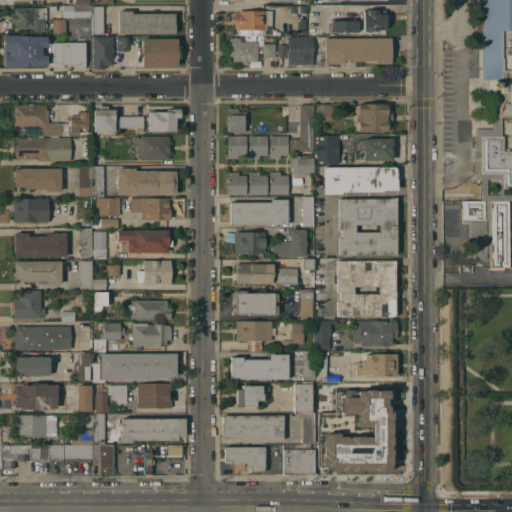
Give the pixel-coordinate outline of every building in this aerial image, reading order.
[(511,200),(509,200),(509,267),(491,267),(491,259),(486,259),(486,260),(483,260),(481,259),(479,258),(478,257),(476,254),(475,252),(475,236),(470,236),(470,235),(469,234),(469,222),(462,222),(462,200),(481,200),(481,179),(475,179),(475,159),(473,159),(474,149),(475,149),(475,128),(492,128),(492,111),(493,106),(495,100),(497,96),(499,93),(499,88),(488,89),(488,78),(480,78),(480,4),(477,2),(475,0),(511,0),(511,200)] [(91,17),(63,17),(63,5),(75,5),(90,5),(91,5),(91,17)] [(92,6),(103,5),(103,34),(92,34),(92,6)] [(306,5),(306,13),(305,13),(305,14),(300,14),(300,12),(295,12),(295,14),(290,14),(290,12),(289,12),(290,5),(306,5)] [(14,28),(14,22),(10,22),(10,13),(14,13),(14,7),(35,7),(45,7),(45,19),(45,23),(46,23),(46,28),(44,28),(44,31),(33,31),(33,29),(29,29),(29,28),(14,28)] [(238,29),(238,28),(234,28),(234,12),(238,12),(238,10),(246,10),(246,9),(257,9),(257,10),(265,10),(265,18),(267,18),(267,29),(238,29)] [(386,9),(386,29),(374,29),(374,31),(363,31),(363,9),(386,9)] [(118,33),(118,10),(134,10),(134,13),(175,13),(175,33),(118,33)] [(65,18),(66,32),(52,33),(52,19),(65,18)] [(306,32),(299,32),(299,31),(297,31),(298,21),(299,21),(299,18),(306,19),(306,32)] [(358,20),(358,26),(361,26),(361,35),(331,35),(331,20),(358,20)] [(21,35),(30,35),(30,36),(47,36),(47,47),(42,47),(42,55),(47,55),(47,65),(30,65),(30,66),(22,66),(22,67),(3,67),(3,49),(3,35),(21,35)] [(229,37),(239,37),(239,35),(257,35),(257,61),(248,61),(248,64),(242,64),(241,61),(232,61),(232,56),(230,56),(229,37)] [(93,36),(113,36),(113,65),(104,65),(104,68),(92,68),(93,36)] [(117,36),(128,36),(128,51),(117,51),(117,36)] [(287,36),(312,36),(312,64),(287,64),(287,36)] [(390,37),(391,63),(375,63),(375,60),(343,60),(343,63),(324,64),(324,38),(390,37)] [(177,38),(177,45),(180,45),(180,58),(177,59),(177,66),(142,66),(142,53),(139,53),(139,47),(142,47),(142,38),(177,38)] [(85,42),(85,62),(86,62),(86,67),(75,67),(75,64),(64,64),(64,67),(53,67),(53,42),(85,42)] [(275,43),(275,57),(263,57),(263,43),(275,43)] [(286,44),(286,57),(278,57),(278,44),(286,44)] [(359,131),(359,130),(358,130),(358,129),(355,129),(355,121),(358,121),(358,112),(355,112),(355,105),(358,105),(358,103),(392,103),(392,131),(359,131)] [(19,135),(19,127),(39,127),(39,125),(13,125),(13,105),(28,105),(28,104),(33,104),(33,105),(46,105),(46,109),(48,109),(48,122),(61,122),(61,123),(61,135),(19,135)] [(313,151),(289,151),(289,138),(299,138),(299,104),(313,104),(313,135),(313,151)] [(332,117),(314,117),(314,104),(332,104),(332,117)] [(93,109),(99,109),(99,106),(107,106),(107,109),(114,109),(114,131),(94,131),(93,109)] [(149,131),(149,120),(145,120),(145,111),(166,111),(166,108),(180,108),(180,117),(175,117),(176,131),(149,131)] [(238,108),(238,111),(246,111),(246,129),(244,129),(244,132),(229,132),(229,131),(227,131),(227,108),(238,108)] [(61,123),(68,123),(68,131),(70,131),(70,115),(80,115),(80,111),(88,111),(88,128),(88,132),(78,132),(78,134),(68,134),(68,135),(61,135),(61,123)] [(118,115),(143,116),(143,131),(136,131),(136,127),(118,127),(118,115)] [(140,159),(140,155),(137,155),(137,146),(135,145),(135,144),(132,144),(132,136),(138,136),(138,137),(140,137),(140,135),(164,136),(164,135),(169,135),(169,159),(140,159)] [(246,135),(246,155),(237,155),(237,158),(227,158),(227,135),(246,135)] [(248,135),(267,135),(267,155),(259,155),(259,158),(248,158),(248,135)] [(269,135),(288,135),(288,155),(280,155),(280,158),(269,158),(269,135)] [(313,135),(338,135),(338,164),(313,164),(313,151),(313,135)] [(37,160),(37,158),(30,158),(13,158),(13,144),(16,144),(16,136),(35,136),(35,137),(70,137),(70,160),(37,160)] [(363,160),(363,158),(354,158),(354,151),(358,151),(358,147),(360,147),(360,139),(363,139),(363,138),(392,138),(392,160),(363,160)] [(289,156),(312,155),(312,174),(294,175),(294,174),(293,174),(293,166),(289,166),(289,156)] [(80,196),(79,196),(79,166),(90,166),(90,196),(80,197),(80,196)] [(103,196),(93,196),(93,194),(92,194),(92,166),(103,166),(103,196)] [(394,166),(394,167),(396,167),(396,178),(397,178),(397,190),(383,190),(383,191),(341,191),(341,193),(323,193),(323,187),(322,187),(322,183),(323,183),(323,166),(394,166)] [(61,191),(46,191),(46,188),(23,188),(23,186),(13,186),(13,168),(61,168),(61,191)] [(116,194),(116,168),(134,168),(134,170),(175,170),(175,194),(116,194)] [(248,171),(259,172),(259,175),(267,175),(267,195),(248,194),(248,171)] [(269,171),(280,171),(280,175),(288,175),(288,194),(269,194),(269,171)] [(227,172),(238,172),(238,175),(246,175),(246,194),(227,194),(227,172)] [(313,226),(302,227),(302,196),(313,196),(313,226)] [(13,221),(13,198),(47,198),(47,197),(56,197),(56,205),(48,205),(48,221),(13,221)] [(169,197),(169,208),(168,208),(168,219),(141,219),(141,212),(129,212),(129,197),(169,197)] [(389,254),(338,254),(338,238),(341,238),(341,230),(338,230),(338,198),(389,198),(389,197),(396,197),(396,255),(389,255),(389,254)] [(119,198),(119,214),(100,214),(100,205),(97,205),(97,198),(119,198)] [(229,204),(227,204),(227,203),(229,203),(229,202),(271,202),(271,199),(287,199),(287,224),(230,224),(229,204)] [(118,218),(118,227),(100,227),(101,218),(118,218)] [(80,258),(80,228),(91,228),(91,258),(80,258)] [(92,258),(92,243),(93,243),(93,237),(96,237),(95,229),(105,229),(105,236),(106,236),(106,258),(92,258)] [(141,251),(120,251),(120,250),(119,250),(119,243),(120,243),(120,242),(124,242),(126,242),(126,240),(116,240),(116,230),(133,230),(133,229),(168,229),(168,238),(172,238),(171,251),(167,251),(166,252),(151,252),(151,253),(141,253),(141,251)] [(290,242),(290,236),(289,236),(289,229),(290,229),(305,229),(305,240),(306,240),(306,245),(305,245),(305,255),(273,256),(273,242),(290,242)] [(265,231),(265,251),(271,251),(271,258),(264,258),(264,253),(256,253),(256,254),(246,254),(246,253),(234,253),(234,231),(265,231)] [(14,233),(27,233),(27,235),(47,236),(47,233),(66,233),(66,256),(14,256),(14,233)] [(302,269),(302,259),(303,259),(303,258),(313,258),(313,269),(302,269)] [(61,260),(61,261),(65,261),(65,269),(61,269),(61,284),(46,283),(46,281),(18,281),(18,279),(13,279),(14,260),(61,260)] [(92,289),(79,289),(79,260),(91,260),(92,289)] [(143,281),(137,281),(137,270),(143,270),(143,268),(142,268),(142,265),(143,265),(143,260),(170,260),(170,283),(143,283),(143,281)] [(336,301),(339,301),(339,291),(336,291),(336,260),(395,260),(395,273),(396,273),(396,278),(395,278),(395,290),(395,296),(395,316),(336,316),(336,301)] [(272,263),(272,283),(235,283),(235,263),(272,263)] [(118,275),(118,264),(107,265),(107,275),(118,275)] [(290,283),(289,284),(284,284),(284,283),(276,283),(277,267),(282,268),(282,267),(291,267),(291,268),(297,268),(297,283),(290,283)] [(106,288),(92,288),(92,278),(106,278),(106,288)] [(233,289),(236,289),(236,290),(246,290),(246,291),(278,290),(279,313),(233,314),(233,289)] [(312,289),(312,298),(312,318),(300,318),(300,289),(312,289)] [(13,297),(18,297),(18,290),(40,290),(40,308),(45,308),(45,314),(42,314),(42,316),(40,316),(40,318),(13,318),(13,297)] [(107,291),(107,305),(101,305),(101,308),(100,308),(100,310),(94,310),(94,305),(95,305),(95,291),(107,291)] [(166,299),(166,308),(170,308),(170,319),(165,319),(165,318),(153,319),(147,319),(147,318),(134,319),(134,318),(130,318),(130,313),(127,313),(127,304),(131,304),(131,300),(134,300),(166,299)] [(61,310),(75,311),(75,320),(61,320),(61,310)] [(315,319),(336,319),(336,323),(331,323),(331,322),(329,322),(329,324),(330,324),(330,335),(329,335),(329,349),(315,349),(315,319)] [(352,320),(371,320),(371,319),(383,319),(383,321),(397,320),(397,338),(392,338),(392,345),(360,346),(360,342),(352,342),(352,320)] [(271,320),(271,323),(274,323),(274,327),(275,327),(275,335),(271,335),(271,340),(261,340),(261,350),(247,350),(247,340),(235,340),(235,320),(271,320)] [(93,338),(100,338),(100,332),(103,332),(103,322),(120,322),(120,327),(124,327),(124,334),(120,334),(120,339),(106,339),(106,351),(93,351),(93,338)] [(132,345),(132,324),(132,322),(147,322),(147,324),(165,324),(165,325),(169,325),(169,326),(171,326),(170,338),(169,338),(169,339),(166,339),(166,343),(165,343),(165,345),(132,345)] [(291,342),(291,323),(303,323),(303,342),(291,342)] [(14,339),(13,339),(13,325),(70,325),(70,348),(32,349),(32,351),(15,351),(15,349),(14,349),(14,339)] [(314,351),(327,350),(327,355),(326,355),(327,380),(314,380),(314,351)] [(302,380),(302,351),(314,351),(314,380),(302,380)] [(92,366),(89,366),(90,379),(84,379),(84,380),(73,380),(73,364),(80,364),(80,352),(89,352),(89,353),(92,353),(92,354),(92,357),(92,360),(91,360),(91,362),(92,362),(92,366)] [(99,362),(100,362),(100,353),(176,353),(176,361),(177,361),(177,365),(176,365),(176,376),(170,376),(170,377),(150,377),(150,379),(105,379),(105,382),(92,382),(92,366),(92,362),(99,362)] [(396,376),(374,375),(374,376),(364,376),(364,375),(356,375),(356,366),(361,366),(361,360),(364,360),(364,354),(370,354),(370,353),(396,353),(396,376)] [(231,357),(243,357),(243,359),(269,359),(269,354),(288,354),(288,379),(231,378),(231,357)] [(49,356),(49,375),(40,374),(40,376),(31,376),(31,375),(14,375),(14,356),(49,356)] [(137,382),(171,382),(171,407),(164,407),(164,408),(157,408),(157,407),(138,407),(137,382)] [(46,408),(46,410),(31,410),(31,408),(20,408),(20,406),(14,406),(14,387),(20,387),(20,384),(31,384),(31,383),(46,383),(46,384),(56,384),(56,408),(46,408)] [(242,389),(242,385),(244,385),(244,383),(249,383),(249,385),(264,385),(264,388),(269,388),(269,391),(264,391),(265,393),(263,393),(263,400),(256,400),(256,402),(257,402),(257,406),(236,406),(236,401),(236,394),(236,389),(242,389)] [(293,412),(293,411),(292,411),(292,405),(293,405),(293,400),(292,400),(292,396),(293,396),(293,389),(292,389),(292,385),(293,385),(293,383),(311,383),(311,412),(302,412),(293,412)] [(77,384),(91,384),(91,410),(77,410),(77,384)] [(108,384),(126,384),(126,403),(120,403),(120,404),(116,404),(116,403),(112,403),(112,394),(108,394),(108,384)] [(107,404),(109,404),(109,411),(107,411),(107,412),(93,412),(93,388),(107,388),(107,404)] [(389,472),(389,411),(387,411),(387,390),(333,390),(334,410),(317,410),(317,465),(330,465),(331,472),(389,472)] [(314,412),(314,443),(311,443),(302,443),(302,412),(311,412),(314,412)] [(93,444),(93,429),(93,420),(93,413),(105,413),(105,444),(93,444)] [(14,414),(56,414),(56,436),(46,436),(14,436),(14,414)] [(223,414),(283,414),(283,439),(264,439),(264,437),(223,437),(223,414)] [(185,417),(185,436),(177,436),(177,439),(173,439),(173,442),(170,442),(170,439),(131,440),(131,442),(119,442),(119,441),(118,442),(118,437),(120,437),(120,436),(122,435),(122,418),(185,417)] [(71,444),(71,429),(93,429),(93,444),(71,444)] [(311,449),(314,449),(314,474),(284,474),(283,443),(302,443),(311,443),(311,449)] [(93,459),(83,459),(83,460),(65,460),(65,458),(62,458),(62,460),(55,460),(55,459),(40,459),(40,460),(32,460),(30,460),(22,460),(22,459),(14,459),(14,467),(0,468),(0,444),(71,444),(93,444),(93,459)] [(113,444),(113,474),(93,475),(93,459),(93,444),(105,444),(113,444)] [(167,444),(182,444),(182,455),(167,455),(167,444)] [(264,471),(250,471),(250,466),(248,466),(248,463),(232,463),(232,460),(222,460),(222,458),(224,458),(224,446),(264,446),(264,471)] [(144,451),(149,451),(149,448),(151,448),(152,473),(151,474),(144,474),(144,473),(144,451)]
